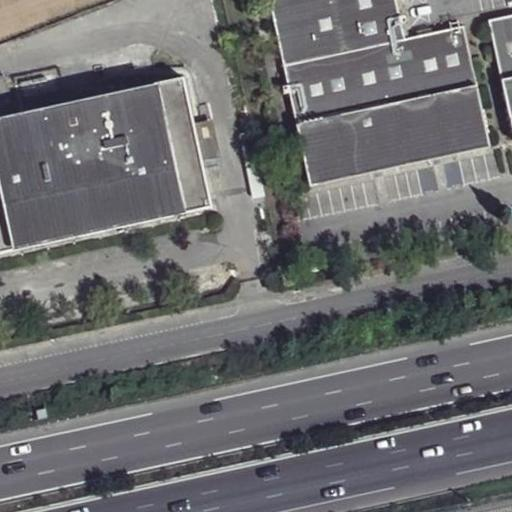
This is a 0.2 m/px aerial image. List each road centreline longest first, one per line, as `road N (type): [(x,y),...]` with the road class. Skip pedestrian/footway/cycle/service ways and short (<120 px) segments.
road 1 (motorway): [(511,365),(0,476)]
road 2 (unclassified): [(0,379),(511,269)]
road 3 (motorway): [(166,511),(511,437)]
